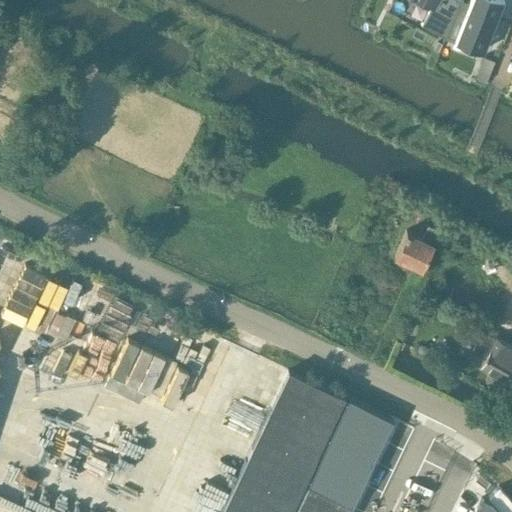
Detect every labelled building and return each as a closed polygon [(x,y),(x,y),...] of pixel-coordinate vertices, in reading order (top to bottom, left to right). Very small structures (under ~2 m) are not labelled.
[(425,0),(433,4),(433,3),(453,14),(458,0),(425,0)] [(458,0),(453,14),(444,36),(449,38),(450,36),(473,46),(483,49),(490,31),(490,32),(495,18),(502,0),(469,0),(468,2),(464,0),(458,0)] [(483,55),(480,62),(491,67),(494,59),(483,55)] [(395,255),(422,267),(434,242),(433,242),(439,229),(428,223),(422,236),(406,229),(404,234),(395,255)] [(511,296),(497,327),(496,328),(511,336),(511,296)] [(481,365),(510,380),(511,376),(511,342),(497,335),(496,335),(484,329),(471,352),(484,359),(481,365)] [(218,511),(287,511),(344,394),(288,367),(218,511)] [(347,396),(337,418),(377,437),(382,439),(392,418),(347,396)] [(337,418),(327,439),(370,460),(372,460),(382,439),(377,437),(337,418)] [(327,439),(317,460),(362,482),(372,460),(370,460),(327,439)] [(317,460),(306,482),(352,503),(362,482),(317,460)] [(306,482),(291,511),(347,511),(352,503),(306,482)] [(482,494),(473,511),(502,511),(498,506),(490,498),(482,494)]
